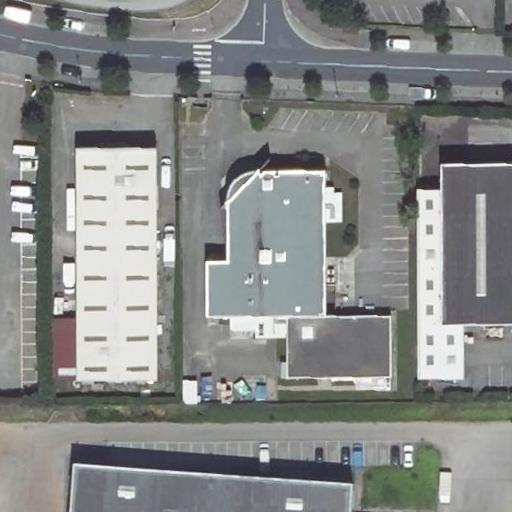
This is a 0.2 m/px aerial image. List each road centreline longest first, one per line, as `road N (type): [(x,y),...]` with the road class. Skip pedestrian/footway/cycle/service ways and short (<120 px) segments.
road 1 (unclassified): [(261,60),(98,53),(0,33)]
road 2 (unclassified): [(511,71),(261,60)]
